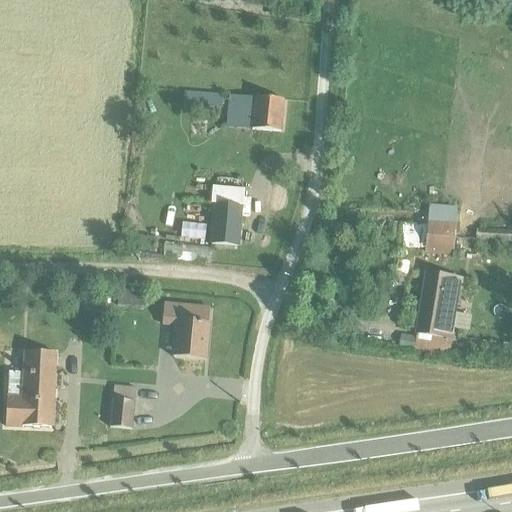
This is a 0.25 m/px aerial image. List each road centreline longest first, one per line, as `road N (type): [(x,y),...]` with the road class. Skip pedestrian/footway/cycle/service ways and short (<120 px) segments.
road 1 (unclassified): [(331,0),(318,172),(263,340),(246,467)]
road 2 (tertiary): [(511,428),(246,467)]
road 3 (tertiary): [(0,502),(246,467)]
